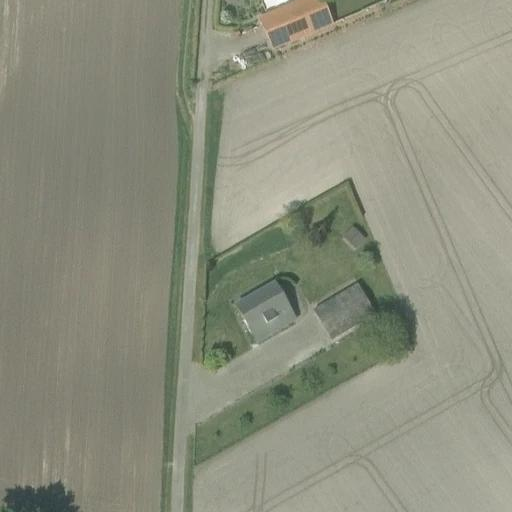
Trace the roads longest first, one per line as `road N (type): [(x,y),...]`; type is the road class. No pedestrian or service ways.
road 1 (unclassified): [(176,511),(201,136)]
road 2 (track): [(181,0),(173,70),(201,136)]
